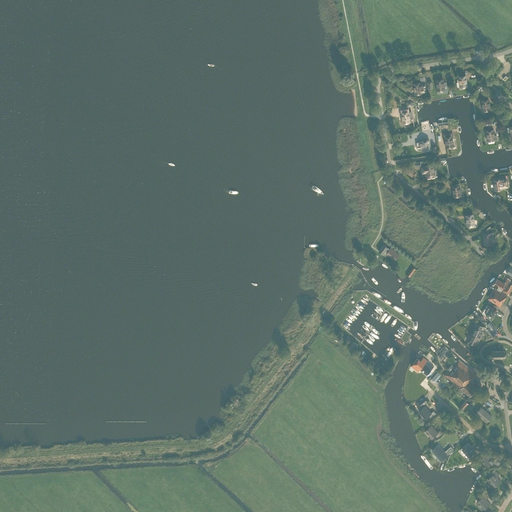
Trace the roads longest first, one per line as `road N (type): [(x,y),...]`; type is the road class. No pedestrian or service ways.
road 1 (residential): [(468,238),(392,168),(382,116)]
road 2 (residential): [(484,56),(384,73),(377,88),(382,116)]
